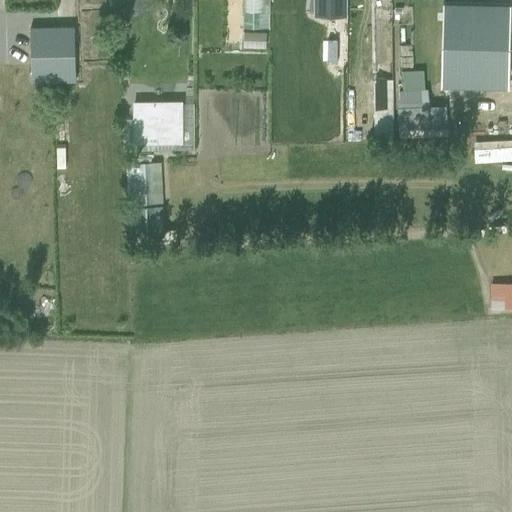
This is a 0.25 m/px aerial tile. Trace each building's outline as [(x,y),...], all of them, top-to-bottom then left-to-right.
[(72,0),(73,8),(116,7),(115,0),(72,0)] [(240,0),(241,14),(245,14),(245,27),(263,27),(263,0),(240,0)] [(346,0),(312,0),(312,15),(346,15),(346,0)] [(510,4),(444,4),(444,86),(510,86),(510,50),(510,4)] [(75,80),(73,26),(29,27),(31,82),(75,80)] [(133,102),(133,142),(180,142),(180,102),(133,102)] [(126,154),(128,207),(131,238),(163,236),(162,206),(160,162),(150,162),(150,152),(126,154)] [(490,308),(511,308),(511,282),(489,283),(490,308)]
